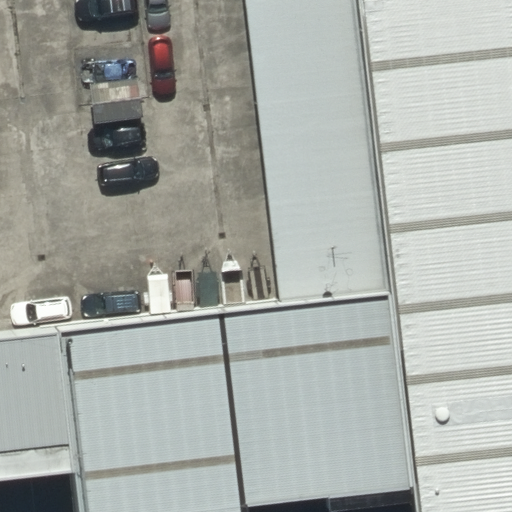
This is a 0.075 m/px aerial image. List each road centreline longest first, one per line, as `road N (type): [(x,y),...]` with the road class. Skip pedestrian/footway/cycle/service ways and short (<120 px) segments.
road 1 (unknown): [(33,282),(118,277),(163,264),(185,225),(191,162),(161,0)]
road 2 (unknown): [(23,160),(33,282)]
road 3 (unknown): [(0,40),(23,160)]
